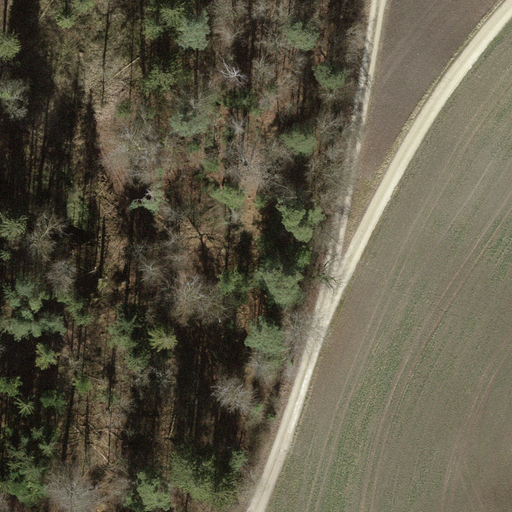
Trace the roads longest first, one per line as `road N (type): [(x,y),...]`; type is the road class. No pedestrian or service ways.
road 1 (track): [(511,12),(438,109),(311,358),(258,511)]
road 2 (track): [(379,0),(270,476)]
